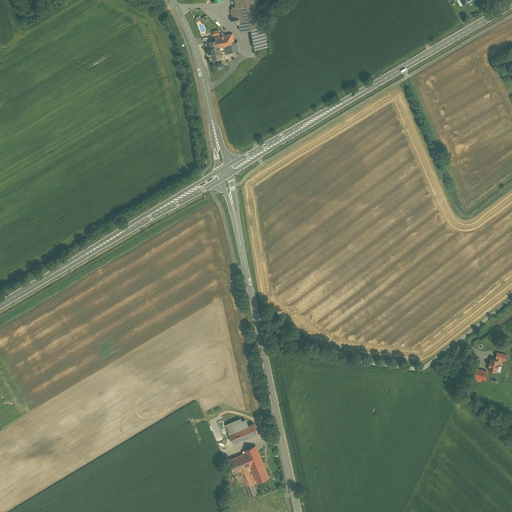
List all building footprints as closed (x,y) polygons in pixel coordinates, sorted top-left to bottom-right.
[(234,0),(236,7),(233,7),(231,10),(234,25),(237,24),(239,23),(240,27),(241,32),(251,30),(255,49),(267,47),(257,0),(234,0)] [(232,34),(215,38),(216,41),(218,41),(220,51),(229,49),(230,53),(239,51),(237,44),(234,45),(232,34)] [(220,51),(218,41),(216,41),(209,43),(213,61),(222,59),(220,51)] [(507,355),(497,353),(495,358),(499,359),(506,361),(507,355)] [(490,359),(488,370),(496,372),(499,359),(496,358),(495,360),(490,359)] [(487,372),(475,369),(473,377),(485,380),(487,372)] [(229,434),(248,426),(245,420),(241,422),(240,419),(225,425),(229,434)] [(233,444),(258,434),(254,424),(248,426),(229,434),(233,444)] [(255,446),(245,450),(246,453),(231,459),(236,472),(241,470),(251,496),(257,494),(248,472),(246,468),(249,467),(251,466),(262,462),(255,446)] [(262,462),(251,466),(257,482),(268,478),(262,462)]
